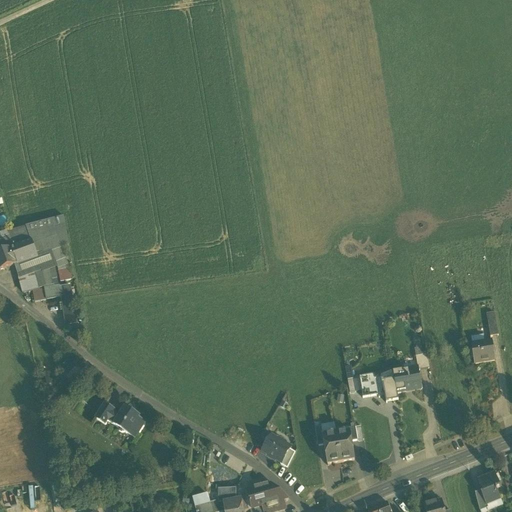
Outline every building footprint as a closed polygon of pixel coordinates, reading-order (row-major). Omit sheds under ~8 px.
[(26,227),(26,228),(29,235),(53,226),(55,230),(65,227),(63,218),(26,227)] [(50,253),(62,249),(55,230),(53,226),(29,235),(31,242),(37,258),(50,253)] [(65,227),(55,230),(62,249),(68,246),(65,227)] [(0,253),(11,249),(31,242),(29,235),(26,228),(7,233),(9,238),(0,240),(0,253)] [(37,258),(31,242),(11,249),(17,265),(37,258)] [(17,265),(11,249),(0,253),(0,271),(14,267),(17,265)] [(50,253),(54,264),(55,263),(66,259),(62,249),(50,253)] [(18,278),(19,278),(54,268),(57,268),(55,263),(54,264),(50,253),(37,258),(17,265),(14,267),(18,278)] [(68,265),(66,259),(55,263),(57,268),(58,272),(68,270),(67,266),(68,265)] [(54,268),(19,278),(24,294),(44,289),(54,287),(52,280),(57,279),(54,268)] [(71,281),(69,269),(68,270),(58,272),(60,283),(71,281)] [(54,287),(44,289),(45,291),(59,289),(57,279),(52,280),(54,287)] [(59,289),(45,291),(46,300),(61,298),(66,326),(76,324),(70,287),(59,289)] [(34,303),(46,301),(44,290),(32,292),(34,303)] [(487,322),(490,338),(498,337),(495,320),(487,322)] [(472,347),(475,365),(495,362),(492,343),(472,347)] [(418,369),(418,371),(429,369),(427,355),(415,357),(417,367),(417,369),(418,369)] [(393,373),(394,381),(396,394),(397,394),(405,393),(405,391),(420,388),(421,390),(422,390),(418,371),(418,369),(417,369),(417,367),(408,368),(408,371),(393,373)] [(65,378),(75,388),(84,379),(74,368),(65,378)] [(393,373),(376,381),(376,384),(382,383),(394,381),(393,373)] [(359,379),(363,399),(378,397),(376,384),(376,381),(375,376),(359,379)] [(353,380),(347,381),(350,394),(355,393),(353,380)] [(398,402),(397,394),(396,394),(394,381),(382,383),(385,398),(386,404),(398,402)] [(376,384),(378,399),(385,398),(382,383),(376,384)] [(95,419),(105,426),(108,422),(114,413),(115,411),(104,405),(95,419)] [(125,408),(119,416),(126,417),(127,414),(136,419),(137,418),(139,420),(140,418),(125,408)] [(145,424),(139,420),(137,418),(136,419),(127,414),(126,417),(119,416),(114,413),(108,422),(119,429),(119,432),(122,434),(124,433),(126,434),(129,431),(137,437),(145,424)] [(315,429),(318,447),(324,446),(322,434),(321,428),(315,429)] [(361,428),(355,429),(357,442),(358,442),(363,441),(361,428)] [(350,433),(351,443),(357,442),(355,429),(349,430),(349,434),(350,433)] [(327,466),(341,463),(336,436),(335,432),(322,434),(324,446),(327,466)] [(349,434),(336,436),(341,463),(355,461),(351,443),(350,433),(349,434)] [(281,464),(282,464),(290,451),(291,449),(285,445),(277,440),(271,437),(262,452),(268,456),(267,457),(274,462),(275,460),(281,464)] [(280,466),(287,470),(295,454),(290,451),(282,464),(281,464),(280,466)] [(481,495),(486,507),(500,501),(496,490),(500,489),(495,475),(478,481),(483,494),(481,495)] [(262,508),(262,511),(278,511),(286,510),(284,502),(288,501),(270,485),(246,491),(247,495),(250,505),(251,510),(262,508)] [(80,488),(68,490),(71,502),(82,500),(80,488)] [(219,504),(224,503),(236,501),(236,490),(219,490),(219,501),(219,504)] [(192,499),(195,508),(210,503),(208,495),(192,499)] [(241,500),(242,506),(250,505),(247,495),(244,496),(241,500)] [(475,497),(479,511),(481,511),(487,510),(486,507),(481,495),(475,497)] [(241,500),(236,501),(224,503),(225,511),(243,511),(242,506),(241,500)] [(195,508),(196,511),(225,511),(224,503),(219,504),(219,501),(210,503),(195,508)] [(443,511),(441,501),(424,506),(425,511),(443,511)] [(490,511),(502,508),(500,501),(486,507),(487,510),(481,511),(490,511)]
